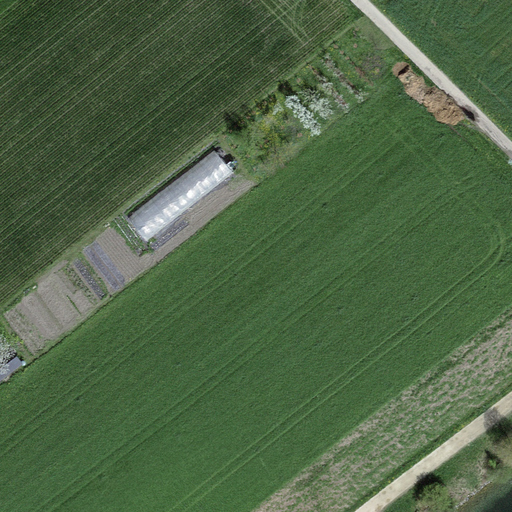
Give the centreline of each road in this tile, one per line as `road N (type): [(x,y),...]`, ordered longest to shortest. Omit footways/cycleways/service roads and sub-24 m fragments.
road 1 (track): [(357,0),(511,152)]
road 2 (track): [(511,405),(381,511)]
